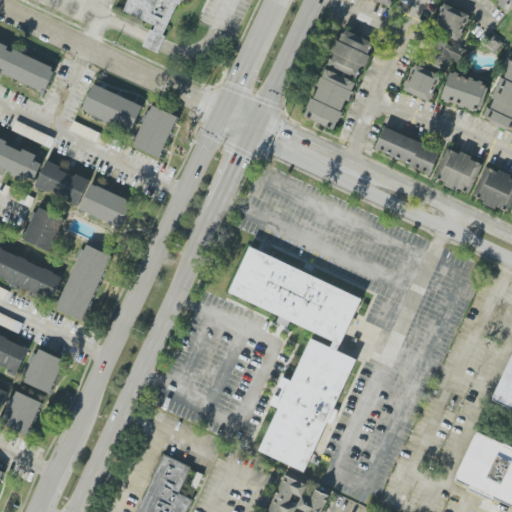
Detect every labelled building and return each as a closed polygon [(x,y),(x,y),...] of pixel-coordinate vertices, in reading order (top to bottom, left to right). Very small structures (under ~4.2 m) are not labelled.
[(180,0),(166,29),(121,8),(124,0),(180,0)] [(373,0),(392,8),(394,0),(373,0)] [(511,5),(511,0),(493,0),(508,11),(511,5)] [(469,13),(441,5),(433,30),(462,39),(469,13)] [(374,43),(343,29),(328,65),(359,79),(374,43)] [(465,47),(434,38),(426,63),(448,70),(451,61),(460,63),(465,47)] [(56,67),(0,44),(0,72),(46,91),(56,67)] [(511,61),(508,60),(484,118),(511,129),(511,61)] [(441,74),(412,65),(403,92),(432,101),(441,74)] [(356,83),(325,69),(304,117),(334,131),(356,83)] [(441,101),(479,111),(487,84),(449,73),(441,101)] [(142,104),(92,86),(82,113),(132,131),(142,104)] [(133,146),(159,158),(179,118),(152,105),(133,146)] [(375,153),(433,172),(441,149),(383,130),(375,153)] [(0,167),(35,181),(41,164),(34,161),(37,153),(0,138),(0,167)] [(470,195),(483,163),(447,148),(434,180),(470,195)] [(89,180),(46,162),(36,187),(79,205),(89,180)] [(511,206),(511,177),(486,166),(473,198),(509,214),(511,206)] [(121,227),(132,201),(91,184),(80,211),(121,227)] [(50,252),(65,219),(37,207),(23,240),(50,252)] [(247,243),(225,288),(336,341),(358,296),(247,243)] [(57,310),(84,322),(111,256),(84,244),(57,310)] [(0,279),(52,300),(62,274),(0,250),(0,279)] [(29,347),(0,335),(0,364),(19,372),(29,347)] [(307,336),(352,356),(301,470),(253,449),(273,404),(266,401),(278,374),(289,379),(307,336)] [(65,361),(38,349),(23,382),(50,394),(65,361)] [(511,352),(510,352),(488,399),(511,410),(511,352)] [(0,409),(8,390),(0,386),(0,409)] [(42,402),(14,392),(1,425),(29,436),(42,402)] [(511,452),(472,434),(449,482),(511,511),(511,452)] [(135,511),(162,454),(190,467),(179,491),(193,497),(186,511),(135,511)] [(320,511),(327,495),(315,490),(311,499),(303,496),(308,485),(282,475),(266,511),(320,511)]
